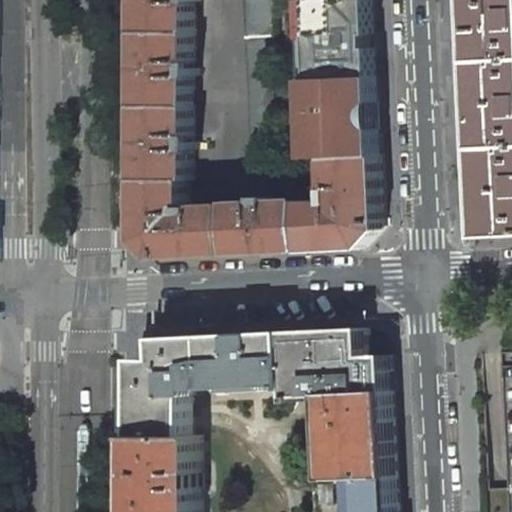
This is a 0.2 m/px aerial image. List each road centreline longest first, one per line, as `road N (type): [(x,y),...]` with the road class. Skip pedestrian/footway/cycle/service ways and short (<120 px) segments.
road 1 (residential): [(50,297),(429,281)]
road 2 (secondary): [(8,0),(10,301)]
road 3 (secondary): [(50,297),(47,0)]
road 4 (residential): [(429,281),(415,0)]
road 5 (residential): [(429,281),(440,511)]
road 6 (secondary): [(45,511),(50,297)]
road 7 (secondary): [(10,301),(10,511)]
